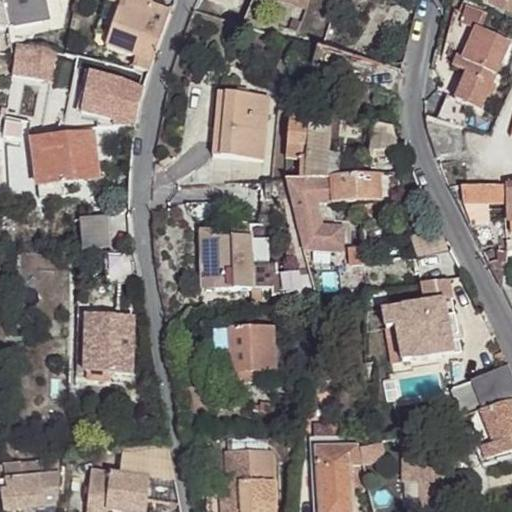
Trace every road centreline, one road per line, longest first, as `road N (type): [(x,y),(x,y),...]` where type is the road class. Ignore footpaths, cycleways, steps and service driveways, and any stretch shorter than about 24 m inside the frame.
road 1 (residential): [(187,0),(158,72),(140,208),(190,511)]
road 2 (residential): [(511,340),(416,148),(409,112),(431,0)]
